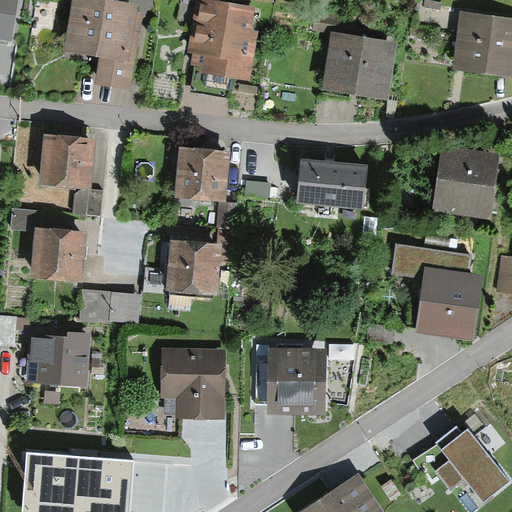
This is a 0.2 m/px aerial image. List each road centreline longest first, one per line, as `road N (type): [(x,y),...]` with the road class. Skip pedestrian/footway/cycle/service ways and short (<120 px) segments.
road 1 (residential): [(511,104),(411,131),(348,137),(0,106)]
road 2 (unclassified): [(237,511),(511,333)]
